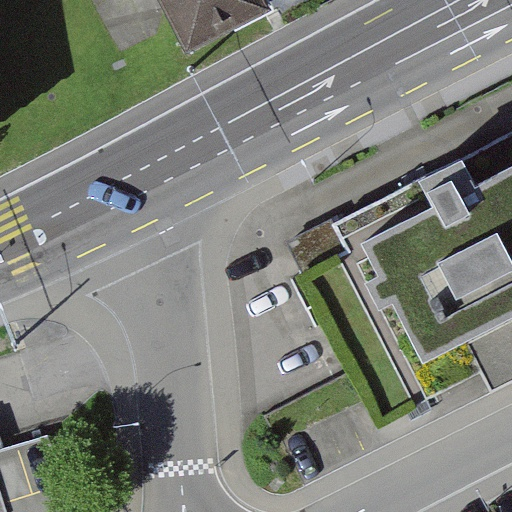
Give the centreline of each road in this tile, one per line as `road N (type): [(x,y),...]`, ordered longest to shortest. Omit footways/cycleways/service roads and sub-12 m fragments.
road 1 (secondary): [(504,0),(116,196)]
road 2 (residential): [(184,511),(170,334),(116,196)]
road 3 (residential): [(369,511),(511,441)]
road 4 (secondary): [(116,196),(0,254)]
